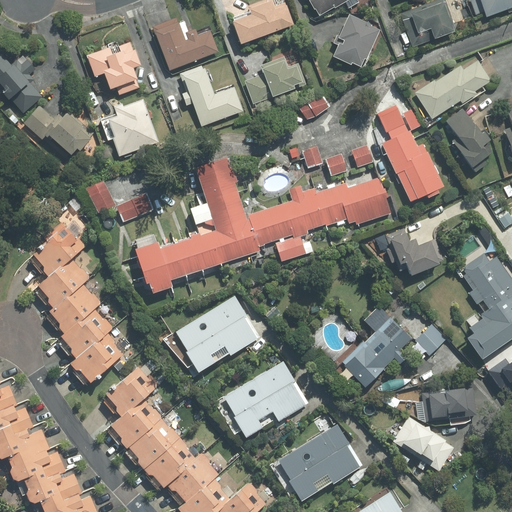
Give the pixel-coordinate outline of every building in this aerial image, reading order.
[(246,19),(227,26),(235,48),(291,27),(283,4),(272,8),(269,0),(245,9),(246,13),(244,13),(246,19)] [(302,0),(310,13),(311,12),(315,18),(331,9),(331,10),(348,0),(302,0)] [(441,0),(439,0),(398,16),(410,49),(430,41),(430,42),(450,35),(449,32),(453,30),(441,0)] [(511,0),(474,0),(483,20),(511,8),(511,0)] [(368,28),(344,18),(335,38),(334,42),(339,44),(337,48),(334,47),(334,48),(329,60),(347,68),(348,66),(358,70),(362,61),(364,62),(376,33),(367,29),(368,28)] [(174,19),(150,29),(153,34),(151,35),(166,73),(216,53),(208,33),(195,38),(192,31),(189,32),(185,34),(181,23),(177,25),(174,19)] [(334,42),(335,38),(333,37),(330,46),(334,48),(334,47),(337,48),(339,44),(334,42)] [(111,47),(89,55),(96,76),(103,74),(109,90),(138,80),(133,68),(140,66),(132,42),(121,45),(123,52),(114,55),(111,47)] [(10,64),(1,54),(0,54),(0,92),(0,93),(0,94),(6,102),(10,99),(23,114),(43,97),(30,82),(34,79),(29,74),(35,69),(23,55),(17,60),(17,59),(10,64)] [(259,77),(243,83),(251,105),(304,85),(296,65),(286,69),(282,58),(257,67),(259,71),(257,72),(259,77)] [(481,71),(475,62),(461,71),(458,67),(412,95),(429,121),(458,103),(460,106),(475,96),(473,93),(489,83),(481,71)] [(199,68),(177,76),(184,94),(179,96),(183,108),(189,105),(198,129),(241,113),(231,89),(211,97),(206,85),(210,83),(206,72),(201,73),(199,68)] [(321,98),(294,108),(303,121),(313,118),(327,108),(321,98)] [(108,118),(97,122),(105,142),(109,140),(116,159),(156,144),(140,101),(120,109),(119,107),(110,110),(113,116),(108,118)] [(37,107),(21,125),(26,129),(29,132),(40,141),(42,139),(46,143),(47,142),(67,159),(72,153),(75,156),(87,142),(77,133),(79,131),(62,116),(60,119),(56,115),(52,120),(37,107)] [(384,111),(375,115),(384,134),(401,126),(393,107),(384,111)] [(511,107),(503,110),(509,130),(501,133),(511,165),(511,164),(511,107)] [(408,111),(400,114),(409,132),(416,129),(408,111)] [(465,120),(460,111),(444,123),(453,141),(449,143),(450,146),(448,147),(466,171),(469,169),(472,174),(485,164),(482,160),(489,154),(482,146),(486,143),(480,135),(477,137),(465,120)] [(418,157),(407,133),(380,146),(407,205),(440,189),(424,154),(418,157)] [(365,147),(349,152),(354,169),(370,164),(365,147)] [(315,148),(300,153),(306,170),(320,165),(315,148)] [(339,156),(322,161),(328,178),(345,173),(339,156)] [(388,215),(376,180),(345,190),(343,185),(314,195),(313,190),(300,194),(298,187),(286,191),(290,203),(246,217),(247,221),(243,223),(231,184),(234,184),(225,159),(191,170),(211,233),(155,252),(153,245),(128,253),(139,286),(143,285),(146,296),(166,289),(164,282),(257,253),(255,248),(261,246),(261,245),(288,236),(290,240),(305,235),(303,231),(322,225),(323,226),(344,220),(346,225),(352,223),(353,226),(388,215)] [(102,180),(82,190),(95,216),(115,206),(108,193),(102,180)] [(143,196),(114,208),(120,224),(150,212),(143,196)] [(43,242),(27,256),(44,276),(32,288),(49,309),(43,314),(60,334),(55,338),(72,358),(65,363),(84,385),(121,355),(102,335),(111,328),(93,308),(99,304),(82,283),(88,278),(69,258),(82,248),(60,222),(39,238),(43,242)] [(406,241),(401,229),(381,236),(386,248),(383,250),(388,264),(392,262),(396,273),(402,271),(405,278),(442,262),(432,239),(412,247),(409,240),(406,241)] [(468,334),(459,340),(476,362),(511,335),(511,316),(508,310),(511,307),(511,276),(497,255),(486,262),(481,255),(458,270),(473,291),(466,294),(474,307),(480,301),(485,311),(463,327),(468,334)] [(255,337),(231,296),(167,334),(191,374),(255,337)] [(408,339),(376,306),(359,322),(370,333),(338,364),(359,386),(408,339)] [(446,339),(430,324),(411,341),(425,356),(446,339)] [(304,405),(280,362),(216,398),(241,441),(304,405)] [(153,388),(135,366),(100,396),(119,415),(105,428),(156,491),(163,486),(177,506),(173,511),(255,511),(262,506),(244,484),(228,497),(212,478),(218,473),(201,453),(193,458),(143,397),(153,388)] [(0,459),(2,459),(12,484),(18,482),(27,506),(32,504),(34,511),(93,511),(88,497),(77,501),(75,496),(80,495),(72,474),(63,477),(55,452),(48,455),(39,431),(31,434),(21,409),(15,411),(6,386),(0,388),(0,459)] [(472,389),(419,393),(422,421),(474,416),(472,389)] [(452,448),(406,416),(390,443),(434,472),(452,448)] [(360,467),(335,425),(271,462),(295,504),(360,467)] [(395,511),(385,495),(356,511),(395,511)]
